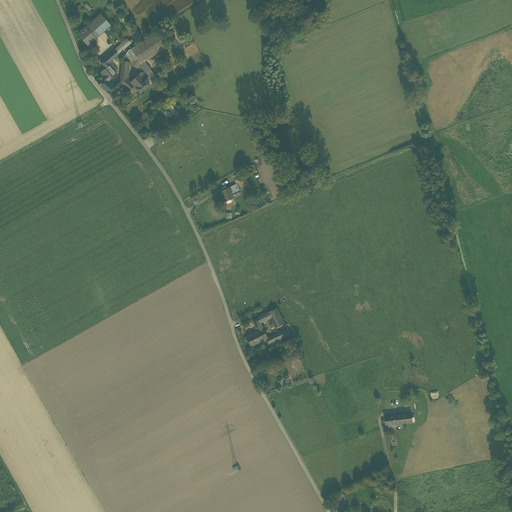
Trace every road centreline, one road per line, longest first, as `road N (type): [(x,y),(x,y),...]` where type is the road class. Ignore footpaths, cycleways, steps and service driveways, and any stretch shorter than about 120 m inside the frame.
road 1 (unclassified): [(329,511),(239,348),(180,198),(88,75),(57,0)]
road 2 (track): [(109,101),(0,163)]
